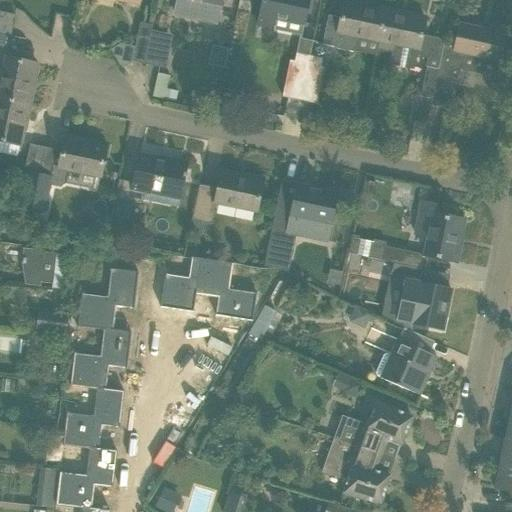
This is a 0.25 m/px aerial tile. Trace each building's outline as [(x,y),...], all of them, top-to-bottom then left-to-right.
[(215,25),(219,7),(220,0),(177,0),(174,17),(215,25)] [(261,0),(261,3),(257,24),(275,28),(277,18),(304,24),(306,12),(308,0),(261,0)] [(360,36),(378,40),(385,8),(368,5),(368,7),(344,2),(340,18),(327,16),(322,45),(337,48),(337,49),(353,52),(360,36)] [(431,99),(444,42),(439,40),(439,39),(421,35),(424,19),(400,14),(401,12),(385,8),(378,40),(379,40),(377,51),(416,58),(417,55),(428,58),(421,97),(419,97),(414,121),(425,124),(429,105),(431,99)] [(0,34),(11,36),(15,16),(0,12),(0,34)] [(131,61),(134,62),(145,64),(150,40),(153,26),(140,23),(137,37),(136,37),(135,42),(131,61)] [(444,42),(431,99),(429,105),(445,109),(450,89),(452,77),(458,78),(464,55),(498,62),(504,34),(459,24),(455,43),(444,40),(444,42)] [(0,47),(8,49),(11,36),(0,34),(0,47)] [(170,44),(161,42),(150,40),(145,64),(165,68),(170,44)] [(309,57),(296,54),(295,62),(290,61),(283,97),(300,101),(309,57)] [(321,67),(323,59),(309,57),(300,101),(316,104),(323,68),(321,67)] [(0,69),(0,99),(30,105),(33,89),(31,89),(36,64),(6,58),(4,71),(0,69)] [(473,78),(486,76),(483,62),(471,64),(473,78)] [(200,93),(198,98),(200,103),(205,105),(210,103),(213,98),(210,93),(205,91),(200,93)] [(0,152),(17,157),(19,145),(24,121),(26,121),(30,105),(0,99),(0,152)] [(246,111),(245,120),(264,124),(266,115),(246,111)] [(16,205),(13,219),(15,219),(33,223),(36,209),(44,211),(47,196),(49,185),(59,187),(63,184),(66,169),(99,176),(102,166),(106,146),(65,137),(61,157),(56,155),(57,150),(43,147),(38,173),(26,170),(18,205),(16,205)] [(29,144),(24,170),(26,170),(38,173),(43,147),(29,144)] [(116,192),(107,240),(128,244),(136,203),(142,204),(145,189),(179,196),(180,193),(183,177),(185,178),(186,174),(184,174),(186,163),(165,158),(165,160),(139,155),(135,174),(133,183),(130,195),(116,192)] [(216,202),(256,211),(258,198),(262,178),(245,175),(245,177),(221,172),(217,189),(199,185),(191,220),(197,222),(206,223),(211,225),(216,202)] [(271,229),(263,267),(280,270),(282,270),(289,272),(296,236),(310,240),(314,223),(329,226),(331,214),(336,194),(297,186),(292,205),(277,202),(273,222),(271,229)] [(425,256),(427,256),(437,258),(456,262),(460,245),(458,245),(463,221),(433,214),(435,206),(421,203),(414,237),(428,240),(425,255),(425,256)] [(424,270),(427,256),(425,256),(425,255),(385,247),(386,243),(373,240),(373,243),(358,239),(358,237),(353,235),(348,253),(381,261),(393,263),(424,270)] [(24,249),(22,263),(24,273),(40,274),(39,281),(53,283),(56,253),(43,251),(24,249)] [(164,274),(159,307),(192,312),(195,295),(194,295),(198,270),(200,259),(190,257),(187,278),(164,274)] [(198,270),(194,295),(195,295),(217,298),(214,316),(247,321),(252,321),(256,293),(228,289),(232,264),(200,259),(198,270)] [(421,284),(422,284),(424,270),(393,263),(392,267),(390,277),(404,280),(421,284)] [(80,294),(77,327),(102,330),(102,329),(113,331),(113,330),(115,308),(129,309),(133,310),(138,273),(109,269),(106,297),(80,294)] [(404,280),(396,321),(412,325),(422,326),(442,330),(450,290),(422,284),(421,284),(404,280)] [(264,307),(248,335),(259,341),(275,312),(264,307)] [(48,315),(46,331),(65,334),(67,317),(48,315)] [(73,353),(70,387),(83,388),(95,390),(95,389),(105,390),(106,389),(108,367),(126,369),(130,332),(126,331),(113,330),(113,331),(102,329),(102,330),(99,356),(73,353)] [(377,377),(380,378),(419,395),(436,357),(397,339),(390,356),(387,354),(384,355),(375,373),(377,377)] [(66,413),(62,446),(68,447),(88,449),(88,448),(98,450),(98,449),(101,427),(115,428),(119,429),(123,391),(106,389),(105,390),(95,389),(95,390),(92,416),(80,414),(66,413)] [(234,393),(230,405),(241,409),(244,401),(241,395),(234,393)] [(334,438),(375,453),(380,440),(398,447),(399,444),(400,445),(412,417),(376,402),(366,425),(342,416),(334,438)] [(63,437),(48,436),(47,442),(62,444),(63,437)] [(371,466),(375,453),(334,438),(322,473),(346,482),(343,493),(380,504),(389,475),(388,475),(388,473),(371,466)] [(499,463),(511,466),(511,439),(506,438),(505,438),(504,439),(506,439),(501,463),(499,462),(499,463)] [(59,473),(55,506),(81,509),(81,508),(91,509),(91,508),(94,486),(112,488),(116,451),(112,450),(98,449),(98,450),(88,448),(88,449),(85,476),(59,473)] [(511,466),(499,463),(499,464),(501,464),(496,487),(494,487),(494,488),(511,492),(511,466)] [(43,470),(41,488),(55,490),(57,472),(43,470)] [(163,486),(154,506),(165,511),(172,511),(181,494),(163,486)] [(232,495),(226,511),(238,511),(243,498),(232,495)]
